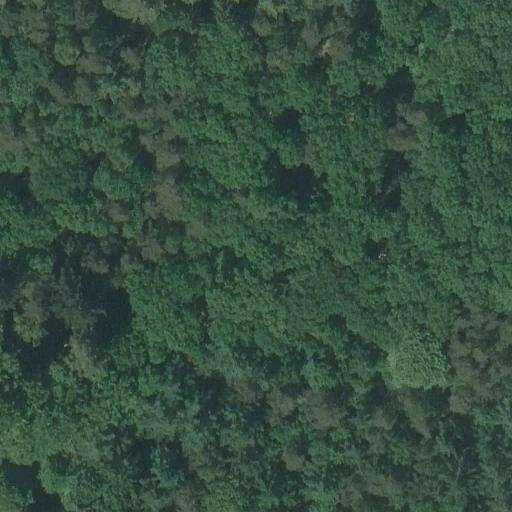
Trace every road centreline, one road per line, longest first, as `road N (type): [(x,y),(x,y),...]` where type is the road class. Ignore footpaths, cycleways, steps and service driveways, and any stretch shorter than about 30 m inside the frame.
road 1 (track): [(79,348),(266,308),(511,182)]
road 2 (track): [(400,0),(451,211)]
